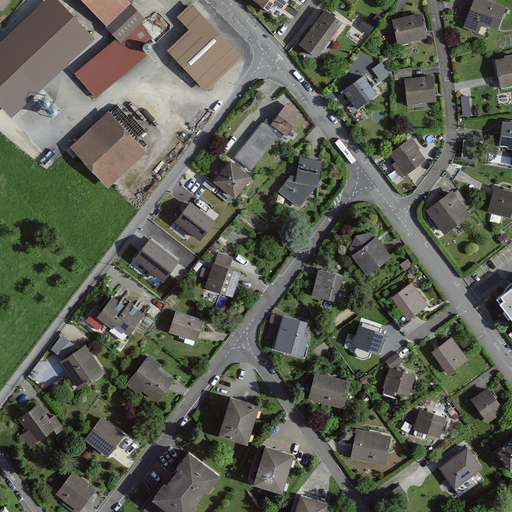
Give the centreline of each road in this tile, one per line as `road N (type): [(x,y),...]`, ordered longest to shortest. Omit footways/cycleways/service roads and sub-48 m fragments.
road 1 (residential): [(269,55),(0,402)]
road 2 (residential): [(509,366),(365,174)]
road 3 (residential): [(240,336),(107,511)]
road 4 (residential): [(365,511),(240,336)]
road 5 (residential): [(365,174),(240,336)]
road 6 (residential): [(365,174),(269,55)]
